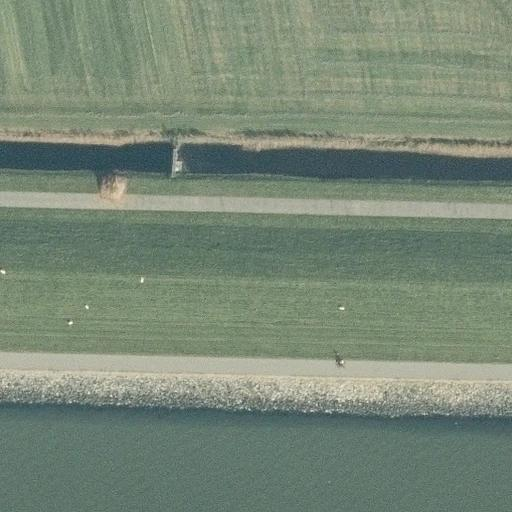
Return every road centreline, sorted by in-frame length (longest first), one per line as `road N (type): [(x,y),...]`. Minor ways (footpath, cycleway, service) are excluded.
road 1 (unclassified): [(511,221),(0,208)]
road 2 (unclassified): [(0,378),(511,390)]
